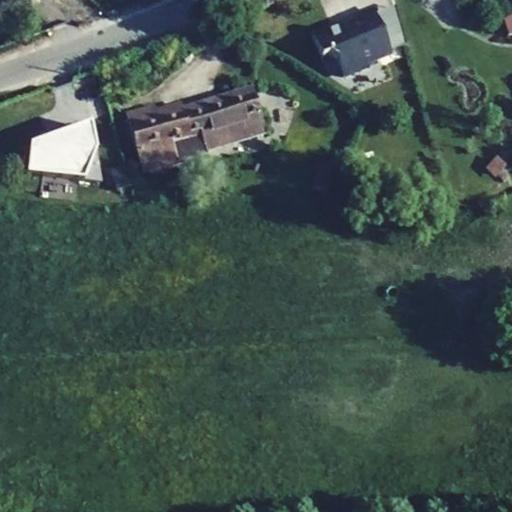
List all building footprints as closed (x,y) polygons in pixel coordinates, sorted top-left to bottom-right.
[(402,39),(394,11),(376,18),(387,45),(402,39)] [(337,62),(344,80),(368,71),(367,68),(392,58),(391,55),(406,49),(402,39),(387,45),(376,18),(374,14),(358,20),(357,25),(345,30),(340,28),(312,39),(320,59),(325,57),(337,62)] [(511,17),(501,22),(507,37),(511,36),(511,17)] [(123,125),(130,153),(136,181),(160,175),(154,146),(258,117),(250,89),(152,117),(149,105),(120,113),(123,125)] [(39,147),(32,150),(28,176),(100,185),(88,131),(55,142),(54,150),(39,147)] [(487,168),(496,177),(503,169),(494,161),(487,168)] [(318,169),(311,191),(324,195),(332,173),(318,169)] [(370,188),(370,198),(391,197),(390,187),(370,188)]
